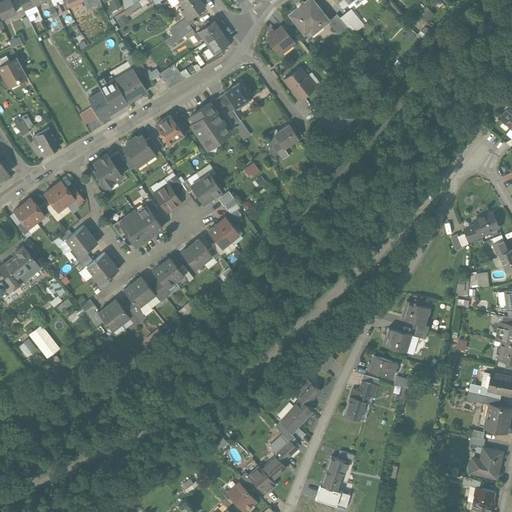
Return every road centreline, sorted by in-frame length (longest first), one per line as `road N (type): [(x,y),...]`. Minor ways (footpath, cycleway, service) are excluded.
road 1 (residential): [(0,507),(257,364),(448,180)]
road 2 (residential): [(286,511),(369,326),(430,235),(451,191),(448,180)]
road 3 (residential): [(69,158),(217,72),(243,39)]
road 4 (residential): [(131,271),(97,229),(90,192),(69,158)]
